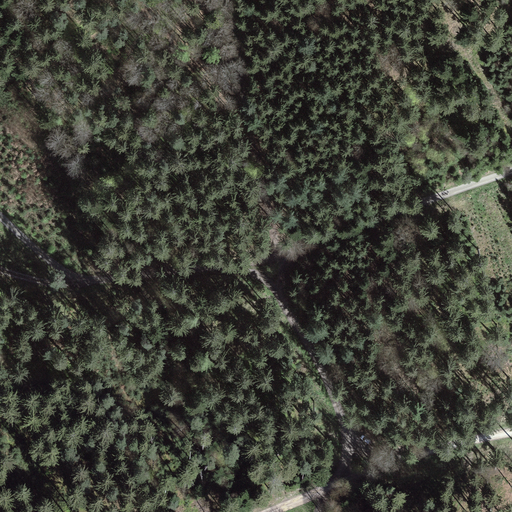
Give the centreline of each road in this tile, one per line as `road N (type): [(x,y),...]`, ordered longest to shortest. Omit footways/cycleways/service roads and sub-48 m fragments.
road 1 (track): [(0,210),(68,278),(179,272),(277,255)]
road 2 (track): [(226,0),(277,255)]
road 3 (track): [(277,255),(511,170)]
road 4 (track): [(277,255),(283,300),(328,380),(347,438),(333,483)]
road 5 (unclassified): [(333,483),(432,446),(511,433)]
road 6 (track): [(0,93),(43,59),(155,0)]
